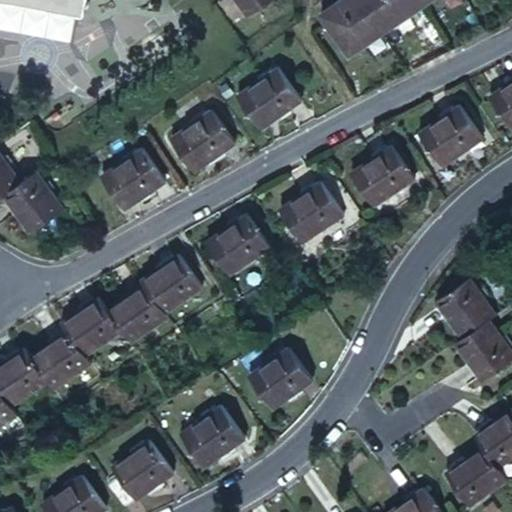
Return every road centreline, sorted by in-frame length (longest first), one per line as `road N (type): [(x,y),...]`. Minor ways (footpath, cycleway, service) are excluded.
road 1 (residential): [(511,40),(49,288)]
road 2 (residential): [(511,177),(468,208),(403,284),(342,407)]
road 3 (residential): [(342,407),(313,442),(215,511)]
road 4 (residential): [(455,391),(393,428),(342,407)]
